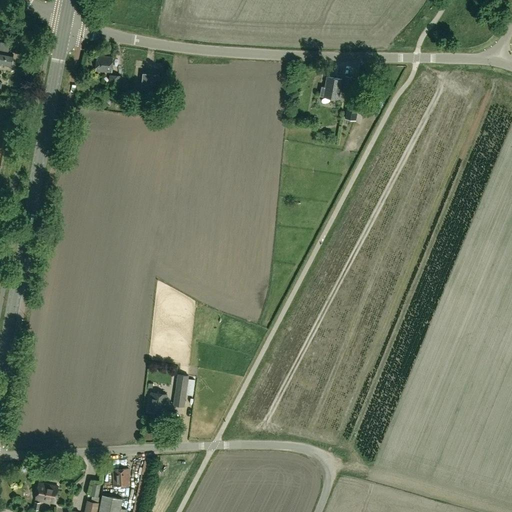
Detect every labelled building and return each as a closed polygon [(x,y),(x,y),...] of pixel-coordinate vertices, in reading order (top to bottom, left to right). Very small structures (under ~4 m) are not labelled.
[(10,55),(0,53),(0,64),(8,66),(10,55)] [(95,71),(111,72),(113,57),(97,56),(95,71)] [(141,95),(157,96),(159,76),(143,74),(141,95)] [(119,87),(120,76),(109,75),(108,86),(119,87)] [(320,96),(338,99),(342,80),(327,77),(325,88),(321,87),(320,96)] [(345,77),(343,87),(342,93),(356,95),(356,93),(363,94),(366,80),(359,79),(345,77)] [(348,100),(345,119),(355,121),(359,102),(348,100)] [(188,376),(177,374),(173,405),(184,406),(188,376)] [(195,377),(194,390),(201,391),(203,377),(195,377)] [(166,395),(151,392),(148,412),(164,414),(166,395)] [(121,485),(121,488),(128,488),(128,485),(129,485),(129,469),(113,470),(114,486),(121,485)] [(146,480),(140,510),(144,511),(150,481),(146,480)] [(58,487),(38,483),(35,500),(54,503),(58,487)] [(90,495),(97,497),(99,484),(93,483),(90,495)] [(98,511),(119,511),(122,498),(102,494),(98,511)] [(97,511),(100,502),(87,500),(83,511),(97,511)]
